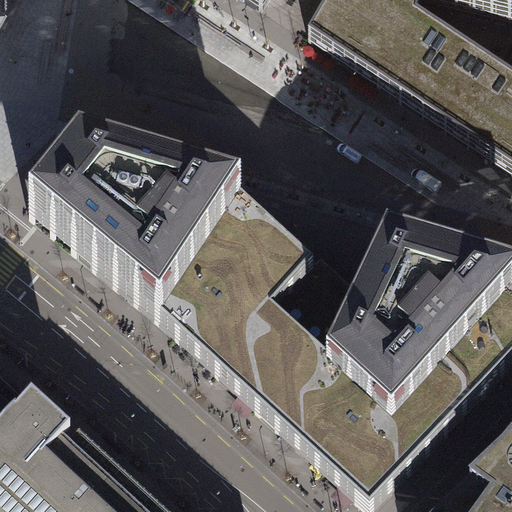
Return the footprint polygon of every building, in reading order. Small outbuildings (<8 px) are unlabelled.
[(240,0),(262,14),(271,0),(240,0)] [(511,0),(335,0),(308,45),(380,92),(390,98),(399,105),(511,179),(511,0)] [(73,25),(74,60),(121,59),(120,24),(73,25)] [(160,327),(363,511),(376,511),(511,370),(511,286),(499,283),(462,272),(424,261),(387,250),(363,301),(351,325),(346,320),(343,322),(336,317),(338,313),(333,308),(329,310),(322,303),(324,300),(319,295),(315,298),(309,291),(311,288),(306,283),(313,274),(300,262),(289,251),(241,208),(203,196),(162,184),(121,172),(79,160),(29,222),(97,276),(160,327)] [(351,325),(363,301),(321,264),(317,268),(292,247),(289,251),(313,274),(306,283),(311,288),(309,291),(315,298),(319,295),(324,300),(322,303),(329,310),(333,308),(338,313),(336,317),(343,322),(346,320),(351,325)] [(0,511),(149,511),(79,448),(68,459),(64,454),(71,446),(32,411),(25,419),(0,396),(0,511)] [(449,511),(510,511),(511,451),(503,462),(449,511)]
